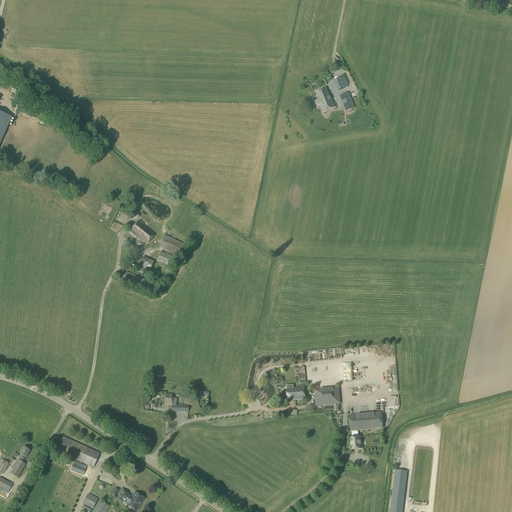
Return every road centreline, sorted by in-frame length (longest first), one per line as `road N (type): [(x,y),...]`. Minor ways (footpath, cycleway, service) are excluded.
road 1 (tertiary): [(222,511),(69,407),(0,376)]
road 2 (unknown): [(428,511),(433,454),(420,439),(409,449),(405,511)]
